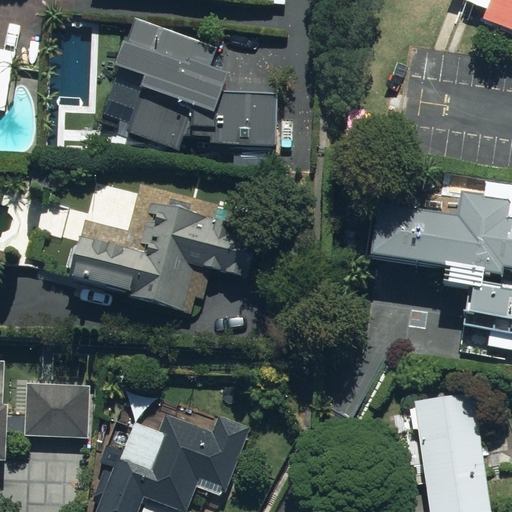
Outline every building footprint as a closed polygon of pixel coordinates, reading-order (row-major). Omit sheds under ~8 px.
[(511,0),(460,0),(457,14),(511,31),(511,0)] [(112,121),(187,151),(201,115),(222,123),(248,60),(151,22),(112,121)] [(0,109),(9,111),(19,51),(0,47),(0,34),(2,24),(0,23),(0,109)] [(70,277),(199,314),(211,270),(244,280),(263,215),(101,169),(70,277)] [(0,178),(0,260),(20,268),(48,198),(0,178)] [(511,272),(511,190),(466,185),(463,211),(384,201),(377,261),(451,270),(449,283),(477,287),(473,317),(511,321),(511,286),(491,284),(493,271),(511,272)] [(0,462),(18,463),(19,437),(97,440),(99,386),(31,383),(29,414),(20,413),(23,357),(0,355),(0,462)] [(482,392),(411,407),(433,511),(479,511),(506,506),(482,392)] [(99,511),(197,511),(205,490),(234,501),(261,430),(212,412),(208,423),(173,410),(165,430),(135,418),(99,511)]
